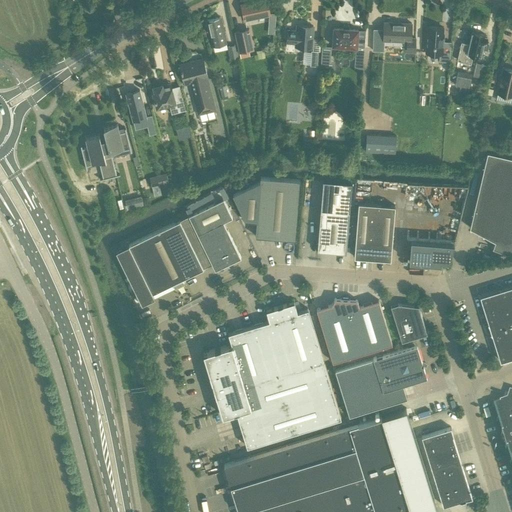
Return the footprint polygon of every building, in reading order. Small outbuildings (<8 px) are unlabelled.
[(244,19),(270,14),(266,0),(254,0),(254,1),(241,4),(244,19)] [(226,42),(220,16),(207,19),(213,45),(226,42)] [(373,28),(372,49),(383,50),(383,40),(407,41),(406,50),(415,51),(416,37),(411,37),(412,22),(384,21),(383,29),(373,28)] [(311,47),(313,25),(297,24),(296,30),(287,29),(287,39),(296,40),(295,46),(311,47)] [(444,26),(427,25),(425,53),(439,54),(439,61),(449,61),(451,41),(444,41),(445,32),(444,32),(444,26)] [(250,27),(236,30),(240,51),(255,48),(250,27)] [(356,46),(358,28),(334,27),(333,45),(356,46)] [(489,43),(485,42),(487,36),(485,35),(485,34),(472,31),(469,43),(461,42),(457,60),(470,63),(472,54),(480,55),(482,48),(487,50),(489,43)] [(236,45),(228,47),(231,59),(239,57),(236,45)] [(329,61),(330,47),(322,46),(321,60),(329,61)] [(317,66),(318,50),(311,50),(310,65),(317,66)] [(198,113),(214,108),(208,85),(207,86),(205,77),(207,77),(203,58),(194,60),(193,60),(189,61),(188,62),(180,64),(184,83),(191,81),(193,89),(192,90),(198,113)] [(490,65),(477,61),(473,75),(482,77),(480,83),(485,84),(490,65)] [(511,69),(502,67),(500,76),(499,76),(498,80),(497,82),(499,83),(496,92),(511,95),(511,69)] [(171,113),(186,109),(179,85),(171,87),(170,82),(162,84),(162,83),(160,83),(159,81),(154,83),(155,85),(153,85),(153,87),(151,87),(156,107),(169,104),(171,113)] [(133,119),(146,116),(139,89),(126,92),(133,119)] [(81,145),(80,145),(86,168),(87,168),(86,165),(93,163),(92,161),(104,158),(105,162),(99,164),(103,177),(100,178),(100,179),(120,174),(120,173),(116,174),(110,150),(122,147),(123,150),(130,148),(130,151),(131,151),(125,127),(124,128),(125,131),(119,132),(117,123),(104,127),(106,137),(100,138),(99,134),(86,138),(88,146),(82,148),(81,145)] [(397,135),(367,134),(366,151),(396,153),(397,135)] [(495,240),(492,247),(507,252),(511,250),(511,157),(487,151),(470,227),(495,240)] [(295,239),(300,179),(260,176),(260,181),(232,194),(245,220),(257,221),(255,235),(295,239)] [(349,211),(352,182),(323,180),(317,249),(346,252),(349,211)] [(215,269),(239,258),(241,257),(223,221),(232,216),(223,198),(189,215),(215,269)] [(390,259),(395,205),(359,202),(354,256),(390,259)] [(129,244),(116,250),(126,271),(142,303),(146,301),(144,296),(172,282),(174,286),(175,286),(174,284),(184,279),(184,281),(185,281),(183,277),(202,267),(203,267),(180,219),(129,244)] [(411,239),(409,261),(441,263),(441,259),(449,260),(454,242),(411,239)] [(511,284),(480,295),(488,323),(485,325),(487,333),(491,332),(491,333),(500,360),(511,356),(511,284)] [(333,361),(392,343),(379,299),(359,305),(357,300),(357,299),(334,297),(334,298),(332,303),(316,308),(333,361)] [(247,446),(341,417),(324,361),(308,308),(297,311),(294,301),(266,309),(269,320),(228,332),(232,343),(203,352),(222,415),(236,411),(247,446)] [(402,340),(427,332),(418,305),(398,302),(391,304),(402,340)] [(421,369),(425,362),(418,358),(414,345),(335,369),(349,415),(407,397),(402,381),(423,374),(421,369)] [(511,470),(511,396),(509,396),(506,403),(492,408),(511,470)] [(358,423),(349,425),(224,463),(236,504),(238,511),(387,511),(409,505),(410,511),(418,511),(437,506),(407,408),(358,423)] [(469,488),(460,457),(453,435),(454,435),(451,426),(422,435),(443,505),(460,500),(472,496),(470,488),(469,488)]
